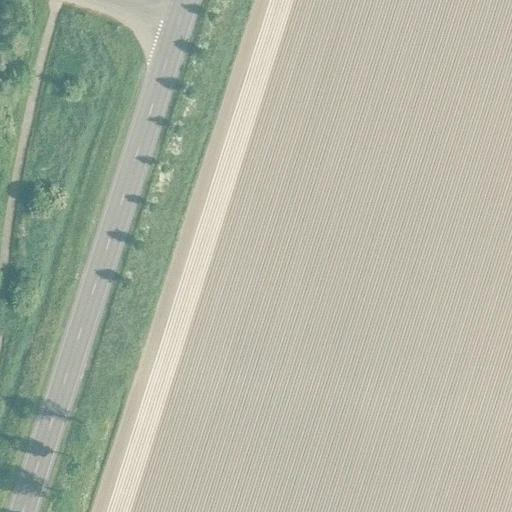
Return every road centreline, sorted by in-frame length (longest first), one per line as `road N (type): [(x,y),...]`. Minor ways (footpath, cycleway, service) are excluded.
road 1 (secondary): [(30,511),(180,33)]
road 2 (track): [(511,421),(75,370)]
